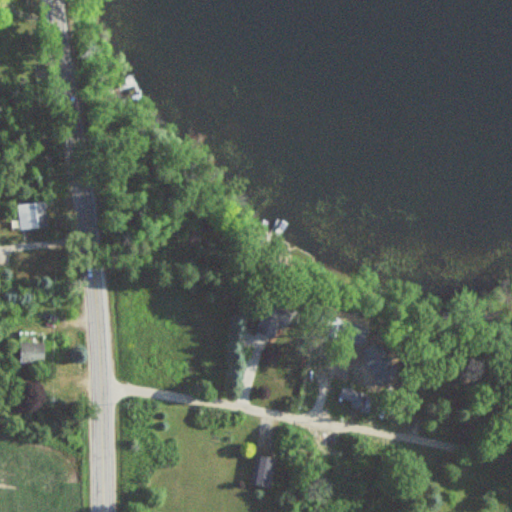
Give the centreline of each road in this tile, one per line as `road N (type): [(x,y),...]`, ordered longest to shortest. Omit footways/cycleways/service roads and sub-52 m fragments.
road 1 (secondary): [(104,511),(95,274),(59,0)]
road 2 (residential): [(104,386),(471,443)]
